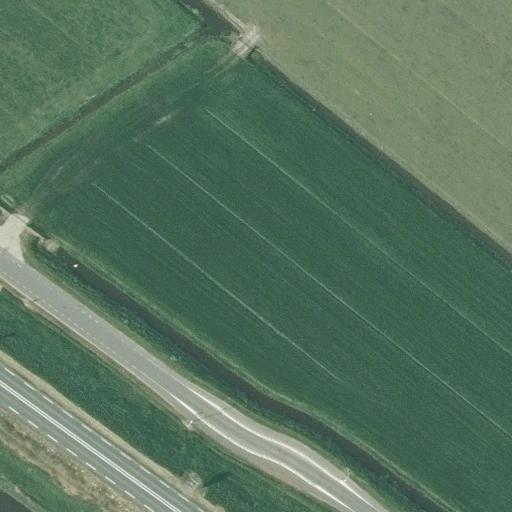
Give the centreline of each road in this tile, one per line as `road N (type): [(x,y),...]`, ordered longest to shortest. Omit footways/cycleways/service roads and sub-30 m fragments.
road 1 (unclassified): [(0,263),(224,425),(310,469),(366,511)]
road 2 (primary): [(178,511),(0,381)]
